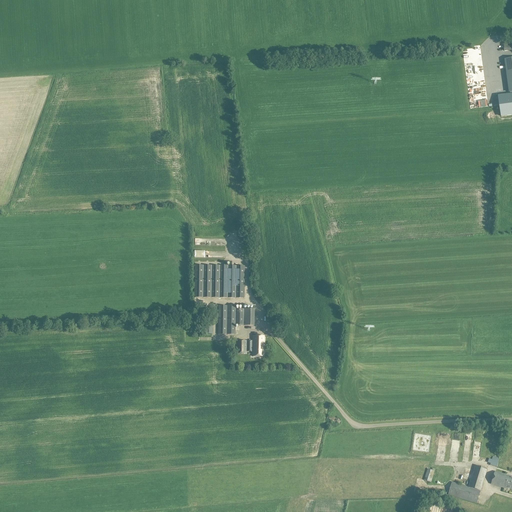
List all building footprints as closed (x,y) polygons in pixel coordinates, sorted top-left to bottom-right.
[(511,51),(511,42),(503,43),(504,52),(511,51)] [(489,56),(490,75),(492,75),(493,85),(499,85),(498,75),(500,75),(499,56),(489,56)] [(479,58),(471,59),(473,76),(478,75),(478,79),(483,78),(483,73),(482,66),(477,67),(476,60),(480,60),(479,58)] [(244,266),(195,266),(195,298),(244,298),(244,266)] [(236,326),(243,326),(243,310),(236,310),(236,306),(219,306),(218,335),(226,335),(235,335),(236,326)] [(253,336),(252,356),(264,357),(264,337),(253,336)] [(236,354),(243,354),(247,354),(247,341),(236,341),(236,354)] [(475,465),(468,487),(468,488),(481,491),(481,492),(488,469),(475,465)] [(435,471),(432,470),(428,469),(424,480),(431,483),(435,471)] [(509,489),(511,489),(511,477),(511,478),(511,477),(495,472),(492,485),(508,490),(509,489)] [(468,488),(468,487),(452,482),(448,495),(477,504),(481,491),(468,488)]
